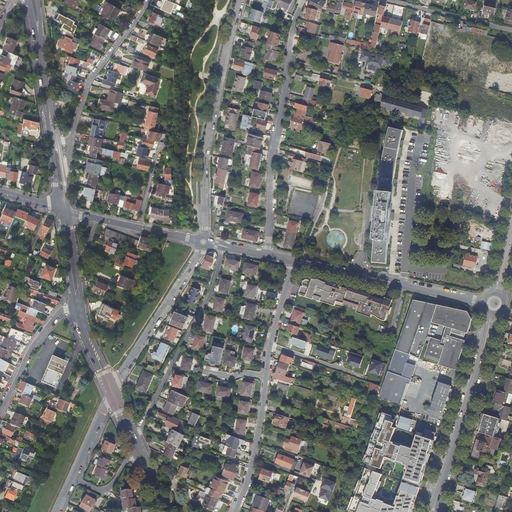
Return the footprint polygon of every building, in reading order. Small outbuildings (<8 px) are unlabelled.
[(79,0),(65,0),(64,3),(74,9),(79,0)] [(168,0),(164,0),(160,9),(171,13),(174,9),(176,10),(178,5),(173,2),(168,0)] [(280,0),(278,5),(289,9),(293,1),(291,0),(280,0)] [(315,0),(312,0),(308,8),(318,10),(320,11),(324,2),(321,1),(320,2),(315,0)] [(342,8),(342,7),(344,0),(338,0),(338,4),(339,4),(339,6),(330,4),(330,5),(328,4),(326,12),(334,14),(335,12),(341,13),(342,8)] [(343,8),(342,8),(341,13),(340,15),(340,16),(347,16),(347,19),(348,20),(352,21),(354,13),(356,5),(356,2),(357,0),(356,0),(352,0),(352,2),(353,4),(344,3),(343,8)] [(99,14),(114,22),(119,11),(120,9),(106,1),(99,14)] [(475,11),(476,3),(467,1),(465,9),(475,11)] [(364,13),(366,4),(356,2),(356,5),(354,13),(363,16),(364,13)] [(132,8),(126,4),(122,9),(129,13),(132,8)] [(378,7),(366,4),(364,13),(376,16),(378,7)] [(386,8),(386,7),(380,6),(378,14),(380,14),(375,32),(371,45),(369,45),(368,48),(375,50),(376,45),(381,27),(384,17),(386,8)] [(494,14),(495,9),(484,6),(483,15),(487,16),(488,13),(494,14)] [(308,8),(307,16),(306,18),(315,21),(318,10),(308,8)] [(264,12),(253,9),(251,14),(249,20),(260,23),(264,12)] [(159,25),(163,16),(154,12),(150,22),(159,25)] [(63,23),(61,28),(74,35),(77,26),(74,24),(75,22),(67,17),(66,17),(59,13),(56,19),(63,23)] [(391,19),(384,17),(381,27),(388,29),(391,19)] [(428,35),(428,33),(431,22),(431,20),(422,18),(421,23),(418,33),(428,35)] [(400,32),(403,22),(394,19),(391,30),(400,32)] [(140,20),(136,26),(146,30),(149,24),(140,20)] [(418,33),(421,23),(411,21),(409,31),(418,34),(418,33)] [(319,35),(321,25),(307,22),(306,26),(309,27),(308,32),(319,35)] [(95,27),(92,33),(94,34),(104,39),(106,40),(108,36),(107,36),(111,30),(101,24),(98,29),(95,27)] [(464,25),(463,30),(487,36),(488,32),(467,27),(467,26),(464,25)] [(252,38),(257,40),(259,35),(258,35),(259,28),(255,26),(253,32),(252,32),(251,36),(252,36),(252,38)] [(137,33),(144,36),(146,30),(139,27),(137,33)] [(162,37),(150,31),(149,34),(146,41),(158,46),(162,37)] [(271,31),(267,44),(278,47),(279,43),(278,43),(280,34),(271,31)] [(71,41),(73,36),(74,35),(67,32),(65,37),(62,35),(57,46),(66,48),(65,50),(67,51),(71,41)] [(338,40),(346,42),(347,35),(339,33),(338,40)] [(99,49),(103,41),(104,39),(94,34),(92,38),(93,39),(90,44),(99,49)] [(144,40),(132,34),(130,38),(136,41),(137,40),(144,43),(145,42),(147,43),(143,52),(153,57),(158,46),(146,41),(144,40)] [(2,49),(4,50),(11,53),(17,40),(8,36),(2,49)] [(75,48),(77,43),(71,41),(67,51),(71,53),(73,48),(75,48)] [(331,48),(331,50),(328,61),(339,64),(341,60),(342,60),(343,55),(342,54),(344,46),(331,42),(330,48),(331,48)] [(241,57),(249,59),(253,46),(245,43),(241,57)] [(277,51),(278,47),(267,44),(265,53),(266,54),(264,59),(269,61),(269,59),(273,60),(275,61),(277,57),(278,57),(280,52),(277,51)] [(0,56),(0,61),(7,64),(8,60),(9,60),(10,58),(2,54),(4,50),(2,49),(0,48),(0,54),(1,54),(0,56)] [(421,71),(445,78),(446,75),(443,74),(448,55),(425,49),(421,71)] [(373,53),(363,51),(361,59),(368,61),(367,64),(369,65),(368,69),(375,71),(376,66),(382,67),(383,63),(388,65),(390,57),(377,54),(376,58),(372,57),(373,53)] [(76,61),(78,62),(81,63),(82,60),(66,55),(64,59),(69,60),(68,65),(74,66),(76,61)] [(134,57),(131,66),(139,69),(146,71),(149,63),(134,57)] [(456,74),(485,82),(489,66),(460,58),(456,74)] [(0,68),(10,72),(12,66),(7,64),(0,61),(0,68)] [(243,74),(250,76),(251,76),(252,71),(254,64),(245,62),(244,64),(242,64),(243,63),(237,61),(236,62),(234,68),(244,71),(243,74)] [(110,70),(125,74),(127,67),(126,66),(122,65),(114,62),(112,66),(111,66),(110,70)] [(66,73),(78,76),(79,74),(77,73),(79,68),(76,67),(74,66),(68,65),(66,64),(65,69),(67,69),(66,73)] [(110,70),(108,69),(107,75),(108,76),(107,80),(104,79),(102,83),(114,86),(117,79),(119,79),(121,74),(110,70)] [(265,77),(274,79),(276,71),(267,69),(265,77)] [(139,83),(144,85),(145,84),(147,88),(145,88),(143,93),(155,98),(159,88),(157,87),(158,85),(156,84),(158,79),(143,73),(139,83)] [(69,85),(68,88),(76,91),(78,86),(76,85),(78,79),(71,76),(68,84),(69,85)] [(232,90),(242,93),(246,78),(237,76),(232,90)] [(321,76),(320,80),(322,81),(321,85),(330,88),(332,79),(321,76)] [(20,95),(24,81),(14,78),(10,91),(20,95)] [(256,88),(263,90),(265,84),(258,82),(256,88)] [(307,87),(304,98),(311,100),(314,89),(307,87)] [(361,97),(370,99),(371,96),(372,96),(373,94),(371,94),(372,91),(361,88),(360,92),(362,92),(361,97)] [(119,103),(122,93),(112,90),(109,101),(114,102),(119,103)] [(260,91),(257,101),(270,104),(271,101),(273,102),(274,98),(272,97),(272,94),(260,91)] [(384,95),(380,93),(379,95),(376,94),(374,100),(382,102),(384,95)] [(26,100),(16,97),(10,113),(22,118),(23,112),(22,112),(26,100)] [(321,110),(323,103),(311,100),(304,98),(303,99),(307,101),(307,103),(302,102),(301,104),(308,106),(321,110)] [(112,111),(114,102),(109,101),(108,100),(100,99),(98,107),(112,111)] [(257,102),(255,109),(268,112),(269,110),(270,105),(257,102)] [(231,103),(230,103),(225,129),(235,131),(240,106),(239,105),(231,103)] [(298,109),(297,113),(305,115),(308,106),(301,104),(295,103),(294,108),(298,109)] [(153,131),(157,113),(148,111),(144,129),(146,129),(153,131)] [(296,113),(293,126),(301,128),(303,123),(309,124),(310,122),(313,123),(315,118),(305,115),(297,113),(296,113)] [(241,130),(246,131),(249,116),(244,115),(241,130)] [(36,129),(38,122),(24,118),(23,125),(30,128),(36,129)] [(102,138),(105,120),(94,118),(92,128),(93,129),(92,131),(91,131),(90,136),(102,138)] [(266,131),(268,121),(260,119),(258,127),(261,128),(261,130),(266,131)] [(386,264),(387,254),(387,251),(389,230),(391,220),(391,214),(394,183),(394,180),(397,163),(397,160),(400,144),(401,141),(404,130),(403,131),(390,127),(390,126),(383,158),(380,181),(372,263),(386,264)] [(154,140),(169,143),(171,135),(153,131),(146,129),(146,131),(149,132),(147,139),(154,140)] [(250,146),(260,149),(264,137),(250,134),(247,145),(250,146)] [(239,140),(239,137),(227,135),(222,154),(232,156),(235,142),(238,143),(239,140)] [(99,147),(102,138),(90,136),(88,145),(98,147),(99,147)] [(152,147),(154,140),(147,139),(143,138),(142,145),(152,147)] [(329,154),(331,143),(321,141),(318,151),(325,153),(329,154)] [(97,152),(98,147),(90,145),(89,150),(93,151),(92,157),(96,158),(97,152)] [(147,148),(138,146),(136,155),(148,158),(148,156),(146,155),(146,153),(147,148)] [(260,149),(250,146),(248,155),(253,156),(250,168),(259,170),(261,161),(262,161),(263,158),(262,158),(263,155),(259,154),(260,149)] [(118,164),(121,152),(102,148),(99,147),(98,147),(97,152),(106,154),(108,154),(112,155),(112,157),(115,158),(114,162),(113,161),(112,163),(118,164)] [(325,157),(321,156),(318,155),(307,152),(305,156),(324,161),(324,162),(330,164),(332,159),(325,157)] [(286,157),(294,159),(303,162),(306,163),(306,160),(298,157),(297,159),(296,158),(297,156),(289,153),(287,153),(286,157)] [(102,160),(89,157),(86,171),(91,173),(93,173),(98,174),(100,167),(102,160)] [(220,169),(227,170),(229,159),(221,157),(218,168),(220,169)] [(137,168),(148,171),(151,161),(139,159),(137,168)] [(292,166),(291,169),(300,172),(303,162),(294,159),(293,163),(290,162),(289,165),(292,166)] [(33,174),(36,174),(38,166),(30,164),(28,172),(33,174)] [(5,177),(9,178),(9,179),(17,180),(18,172),(10,171),(10,167),(7,167),(5,177)] [(107,169),(100,167),(98,174),(99,175),(105,176),(107,169)] [(174,186),(174,180),(170,180),(170,167),(165,167),(165,184),(170,185),(174,186)] [(227,170),(220,169),(219,174),(218,174),(217,183),(221,184),(220,188),(224,189),(228,171),(227,170)] [(18,170),(17,180),(20,180),(20,182),(30,184),(33,174),(28,172),(18,170)] [(250,186),(259,188),(262,174),(253,172),(252,178),(251,182),(250,186)] [(98,174),(93,173),(90,187),(95,189),(99,175),(98,174)] [(173,204),(174,199),(165,197),(166,193),(168,194),(170,185),(165,184),(160,183),(156,195),(162,197),(161,202),(173,204)] [(87,199),(93,200),(95,189),(85,186),(83,195),(87,196),(87,199)] [(251,193),(248,206),(257,208),(260,195),(251,193)] [(117,206),(122,207),(124,201),(119,199),(120,195),(115,194),(115,195),(114,195),(110,194),(108,202),(118,204),(117,206)] [(225,206),(225,204),(226,198),(213,195),(213,197),(216,198),(215,204),(220,205),(225,206)] [(124,201),(122,207),(124,208),(125,206),(136,210),(135,211),(138,212),(142,200),(138,199),(136,204),(129,202),(131,197),(125,196),(124,201)] [(168,221),(169,209),(163,208),(150,206),(148,216),(159,218),(159,220),(168,221)] [(0,220),(11,225),(14,216),(16,213),(5,208),(0,220)] [(14,216),(26,221),(28,213),(17,210),(16,213),(14,216)] [(242,223),(244,214),(229,211),(227,220),(242,223)] [(23,226),(34,231),(37,225),(39,221),(28,216),(26,221),(23,226)] [(42,237),(44,238),(49,230),(53,220),(47,218),(44,223),(42,228),(44,229),(42,235),(43,235),(42,237)] [(287,233),(297,234),(299,223),(290,221),(287,233)] [(107,229),(104,236),(110,238),(113,231),(107,229)] [(243,238),(258,242),(260,233),(245,229),(243,238)] [(482,231),(474,229),(473,236),(467,234),(466,243),(478,246),(480,241),(482,231)] [(294,248),(297,234),(287,233),(284,246),(294,248)] [(136,248),(144,251),(144,249),(151,252),(152,248),(146,246),(147,240),(140,237),(139,241),(136,248)] [(114,254),(118,241),(110,238),(105,251),(114,254)] [(51,252),(43,247),(40,254),(48,258),(51,252)] [(215,253),(212,252),(211,252),(209,253),(206,264),(204,264),(203,266),(206,266),(205,268),(211,269),(215,253)] [(114,266),(122,269),(124,265),(132,268),(133,266),(136,267),(139,262),(135,260),(136,256),(128,253),(127,256),(125,256),(123,261),(125,261),(124,264),(119,263),(121,258),(117,257),(116,261),(114,266)] [(464,265),(475,268),(477,257),(466,255),(464,265)] [(238,271),(240,262),(227,259),(225,268),(238,271)] [(257,275),(259,266),(246,263),(244,272),(257,275)] [(54,269),(45,265),(40,277),(50,281),(54,269)] [(116,286),(123,289),(123,288),(128,290),(132,281),(120,276),(116,286)] [(337,300),(344,303),(351,305),(351,307),(358,309),(357,312),(371,317),(372,314),(380,318),(386,320),(392,307),(390,306),(393,299),(385,297),(384,300),(377,297),(377,299),(370,296),(370,295),(349,288),(342,286),(341,287),(338,287),(334,286),(335,283),(327,280),(327,282),(321,280),(312,278),(311,282),(307,280),(304,282),(304,285),(303,286),(302,286),(299,294),(314,299),(314,297),(321,299),(321,300),(335,305),(337,300)] [(39,283),(30,279),(28,283),(31,285),(30,288),(38,290),(39,286),(37,286),(39,283)] [(232,281),(222,279),(219,292),(229,294),(232,281)] [(107,286),(103,284),(102,286),(97,284),(96,286),(93,292),(103,296),(107,286)] [(246,296),(255,298),(256,292),(257,289),(259,289),(259,287),(249,285),(246,296)] [(18,289),(9,286),(6,295),(4,294),(2,299),(13,303),(18,289)] [(349,288),(370,295),(371,293),(349,286),(349,288)] [(201,290),(194,287),(192,292),(190,297),(188,303),(195,305),(200,296),(199,295),(201,290)] [(42,298),(58,304),(59,299),(40,292),(39,295),(39,296),(43,297),(42,298)] [(218,298),(217,297),(214,310),(223,312),(226,300),(218,298)] [(45,304),(35,300),(31,309),(35,310),(38,311),(41,313),(45,304)] [(420,325),(428,303),(414,300),(403,330),(417,334),(420,325)] [(16,302),(15,307),(14,308),(21,311),(23,308),(27,310),(26,313),(30,315),(38,319),(38,317),(36,316),(33,315),(35,310),(31,309),(16,302)] [(248,303),(247,307),(245,315),(244,318),(254,320),(257,305),(248,303)] [(434,314),(437,305),(432,304),(428,303),(420,325),(425,327),(430,329),(432,322),(434,314)] [(442,306),(437,305),(434,314),(432,322),(440,325),(447,327),(442,341),(431,338),(425,357),(440,362),(439,365),(448,368),(456,370),(465,341),(463,340),(466,333),(468,334),(468,331),(472,319),(468,312),(446,307),(442,306)] [(308,310),(296,306),(295,312),(293,311),(292,314),(294,314),(291,321),(300,324),(304,313),(306,314),(308,310)] [(109,319),(109,318),(115,320),(116,317),(119,319),(120,316),(118,314),(119,312),(114,309),(113,312),(109,310),(108,313),(106,312),(103,317),(109,319)] [(38,319),(30,315),(26,313),(19,311),(17,315),(25,318),(23,325),(17,323),(15,328),(24,331),(25,329),(32,332),(34,326),(32,326),(34,320),(35,321),(36,322),(42,324),(43,323),(44,321),(38,319)] [(0,318),(10,322),(11,317),(0,312),(0,318)] [(195,317),(189,315),(187,318),(176,313),(171,324),(183,329),(182,331),(186,333),(195,317)] [(216,317),(207,315),(204,330),(213,332),(216,317)] [(95,318),(92,323),(100,327),(101,324),(108,328),(110,324),(103,320),(102,321),(95,318)] [(300,327),(290,324),(288,331),(297,336),(300,327)] [(179,330),(169,326),(164,338),(174,342),(179,330)] [(253,343),(256,328),(247,326),(245,333),(239,332),(237,339),(253,343)] [(19,343),(24,333),(13,329),(9,339),(17,342),(19,343)] [(417,334),(403,330),(399,341),(413,346),(417,334)] [(202,350),(205,337),(196,335),(193,348),(202,350)] [(13,349),(17,342),(9,339),(6,337),(0,347),(11,352),(12,349),(13,349)] [(293,337),(291,344),(305,349),(307,342),(302,340),(293,337)] [(399,341),(395,350),(410,354),(413,346),(399,341)] [(169,346),(162,342),(157,353),(155,351),(152,357),(163,361),(169,346)] [(221,364),(225,344),(215,342),(212,353),(210,352),(207,355),(205,361),(211,362),(211,364),(216,365),(216,363),(221,364)] [(319,346),(316,353),(333,359),(335,352),(319,346)] [(0,358),(6,362),(11,352),(0,347),(0,358)] [(244,359),(253,361),(255,350),(246,348),(244,359)] [(388,371),(389,372),(402,377),(407,362),(410,354),(395,350),(388,371)] [(234,357),(235,353),(227,351),(224,365),(235,367),(237,358),(234,357)] [(68,362),(53,355),(41,382),(56,388),(68,362)] [(282,355),(280,361),(292,365),(294,359),(282,355)] [(362,359),(350,355),(348,361),(349,365),(359,368),(362,359)] [(0,370),(4,373),(9,364),(6,362),(0,358),(0,370)] [(191,371),(193,360),(184,358),(182,369),(191,371)] [(373,359),(371,365),(371,366),(369,372),(379,375),(381,370),(384,372),(387,364),(373,359)] [(318,365),(304,360),(303,362),(301,366),(312,369),(313,366),(317,367),(318,365)] [(417,366),(407,362),(402,377),(411,380),(417,366)] [(277,373),(286,376),(289,365),(280,363),(277,373)] [(145,371),(137,388),(147,392),(154,376),(145,371)] [(402,377),(389,372),(380,397),(401,405),(404,398),(409,384),(410,384),(411,380),(402,377)] [(296,380),(275,373),(274,377),(278,378),(277,380),(285,383),(291,385),(293,381),(296,382),(296,380)] [(185,376),(176,374),(173,387),(182,389),(185,376)] [(511,379),(510,379),(507,378),(503,391),(511,394),(511,379)] [(30,385),(22,381),(19,389),(23,391),(22,394),(28,397),(31,390),(28,389),(30,385)] [(211,394),(213,385),(200,382),(198,391),(211,394)] [(242,395),(251,397),(252,390),(254,390),(255,384),(244,382),(242,395)] [(451,386),(439,382),(431,407),(443,411),(444,408),(445,405),(449,393),(450,389),(451,386)] [(380,386),(371,383),(371,384),(374,385),(372,392),(377,394),(380,386)] [(284,386),(276,384),(274,390),(282,393),(283,389),(285,390),(286,387),(284,386)] [(230,398),(232,389),(219,386),(217,395),(230,398)] [(497,389),(493,403),(494,403),(496,403),(505,406),(508,397),(511,398),(511,394),(503,391),(497,389)] [(188,397),(174,390),(169,401),(182,407),(183,408),(188,397)] [(333,392),(331,391),(330,392),(325,390),(324,394),(328,395),(328,397),(333,399),(332,400),(336,401),(338,395),(333,393),(333,392)] [(28,397),(22,394),(19,403),(28,407),(31,399),(28,397)] [(351,419),(357,399),(353,398),(350,407),(346,406),(344,410),(348,412),(348,414),(346,414),(345,417),(344,417),(342,423),(346,424),(346,422),(352,423),(351,424),(354,425),(353,426),(360,429),(361,423),(358,422),(359,422),(351,419)] [(55,409),(65,413),(65,412),(68,404),(69,404),(59,400),(57,406),(55,409)] [(182,407),(169,401),(167,405),(166,404),(163,410),(173,415),(176,409),(180,411),(182,407)] [(248,415),(250,403),(241,402),(239,413),(248,415)] [(511,417),(508,416),(511,408),(505,406),(496,403),(494,409),(499,410),(497,418),(499,418),(507,421),(507,420),(511,421),(511,417)] [(44,422),(43,424),(49,427),(55,412),(47,409),(43,419),(45,420),(44,422)] [(25,416),(15,412),(10,424),(16,426),(20,428),(22,424),(25,416)] [(179,422),(163,414),(163,415),(157,412),(155,416),(162,418),(163,419),(167,421),(165,424),(169,426),(168,428),(174,430),(175,431),(179,422)] [(200,416),(193,413),(188,423),(195,426),(200,416)] [(411,511),(421,483),(420,483),(421,480),(422,480),(424,473),(423,473),(425,465),(426,465),(427,463),(428,463),(430,455),(431,450),(432,447),(430,446),(432,440),(416,435),(414,442),(415,443),(415,446),(412,445),(411,448),(391,442),(396,428),(392,427),(395,421),(395,420),(391,419),(392,416),(383,413),(379,423),(378,422),(373,436),(374,437),(372,444),(370,444),(366,458),(367,458),(365,463),(367,464),(378,468),(380,468),(381,464),(383,464),(385,458),(409,466),(407,473),(407,475),(404,474),(402,481),(405,482),(402,489),(399,496),(397,495),(395,503),(397,504),(395,507),(385,504),(374,499),(375,496),(373,495),(376,488),(378,489),(381,482),(379,481),(382,474),(376,472),(375,472),(367,469),(364,476),(363,476),(361,481),(359,480),(357,484),(360,485),(357,491),(355,490),(354,494),(356,494),(354,498),(352,498),(351,501),(353,502),(351,508),(349,507),(347,511),(350,511),(349,511),(411,511)] [(497,418),(482,413),(481,416),(479,422),(477,431),(486,434),(487,434),(488,435),(495,437),(496,433),(498,434),(501,422),(499,422),(500,419),(499,418),(497,418)] [(281,415),(276,414),(275,417),(276,418),(275,420),(273,420),(272,424),(286,429),(288,424),(287,424),(289,418),(281,415)] [(328,420),(322,418),(321,417),(318,427),(326,430),(329,426),(329,424),(327,423),(328,420)] [(244,440),(245,432),(246,429),(247,421),(238,419),(237,427),(235,426),(234,433),(238,434),(237,438),(244,440)] [(348,426),(336,422),(335,425),(335,427),(339,428),(337,433),(345,435),(348,426)] [(16,426),(10,424),(8,423),(3,433),(11,436),(13,433),(15,429),(16,426)] [(427,425),(421,423),(418,432),(422,433),(422,435),(430,437),(431,434),(432,434),(434,428),(426,426),(427,425)] [(175,431),(174,430),(168,442),(179,447),(185,435),(175,431)] [(15,437),(14,440),(20,443),(24,435),(23,434),(21,434),(19,438),(15,437)] [(226,446),(230,447),(235,449),(237,443),(239,443),(240,444),(242,442),(243,442),(244,440),(237,438),(233,436),(228,434),(226,438),(229,439),(226,446)] [(209,444),(211,440),(203,437),(200,436),(196,435),(195,438),(202,441),(201,444),(205,445),(206,443),(209,444)] [(471,456),(481,459),(483,455),(484,452),(493,455),(496,446),(499,438),(495,437),(488,435),(486,442),(484,441),(477,439),(476,442),(473,450),(471,456)] [(14,440),(6,437),(5,440),(14,444),(16,446),(15,448),(17,449),(20,443),(14,440)] [(286,446),(298,450),(299,450),(302,440),(293,437),(291,441),(287,440),(285,446),(286,446)] [(106,441),(102,450),(112,454),(115,445),(106,441)] [(169,448),(165,456),(178,462),(181,456),(177,455),(176,456),(174,455),(178,447),(167,442),(165,446),(169,448)] [(33,459),(37,450),(28,446),(20,443),(17,449),(15,454),(12,453),(12,456),(13,458),(16,460),(17,457),(20,458),(19,461),(21,462),(20,463),(25,465),(28,457),(33,459)] [(235,458),(238,450),(236,450),(235,449),(230,447),(227,455),(235,458)] [(294,460),(279,454),(275,463),(291,469),(294,460)] [(101,457),(99,461),(99,462),(97,465),(99,466),(107,470),(111,461),(101,457)] [(315,467),(305,463),(300,474),(310,477),(315,467)] [(222,476),(233,480),(234,476),(235,473),(238,466),(232,464),(231,466),(226,464),(222,476)] [(378,468),(367,464),(366,469),(367,469),(375,472),(376,472),(378,468)] [(490,470),(476,465),(474,472),(480,474),(477,484),(485,487),(490,470)] [(104,479),(108,470),(107,470),(99,466),(95,475),(104,479)] [(189,480),(193,471),(182,466),(179,475),(184,477),(189,480)] [(260,479),(270,482),(270,481),(273,482),(274,479),(277,480),(279,474),(263,469),(260,479)] [(167,471),(163,473),(167,481),(171,480),(167,471)] [(16,476),(14,482),(21,485),(23,480),(25,476),(17,472),(16,476)] [(292,492),(298,477),(290,475),(285,489),(292,492)] [(223,494),(225,495),(230,483),(216,477),(213,483),(210,489),(223,494)] [(14,482),(8,479),(6,485),(5,487),(9,488),(5,497),(13,500),(17,491),(16,491),(17,489),(21,491),(23,486),(14,482)] [(336,484),(325,479),(322,487),(323,488),(323,490),(322,492),(320,497),(329,501),(336,484)] [(218,498),(220,499),(223,494),(210,489),(208,488),(206,487),(204,492),(208,494),(218,498)] [(473,490),(466,487),(464,493),(463,493),(462,492),(460,498),(473,503),(477,491),(473,490)] [(126,499),(134,498),(132,488),(122,490),(123,499),(126,499)] [(308,501),(310,494),(308,493),(308,492),(298,488),(295,496),(304,500),(308,501)] [(204,492),(200,491),(198,495),(206,499),(208,494),(204,492)] [(208,494),(206,499),(207,500),(204,507),(213,511),(218,498),(208,494)] [(506,496),(500,494),(499,498),(495,508),(501,510),(504,500),(506,496)] [(83,502),(79,509),(85,511),(89,511),(92,508),(96,502),(96,500),(87,495),(85,499),(83,502)] [(265,511),(270,500),(258,495),(253,507),(255,508),(265,511)] [(137,506),(136,498),(134,498),(126,499),(126,503),(124,503),(124,508),(129,508),(137,506)]
